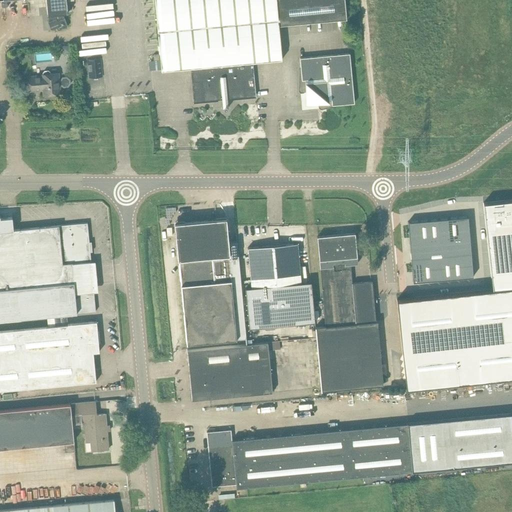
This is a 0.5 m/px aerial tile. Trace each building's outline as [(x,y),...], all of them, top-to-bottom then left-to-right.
[(45,0),(47,15),(49,15),(50,21),(48,22),(51,30),(58,27),(59,29),(67,26),(64,18),(63,19),(63,14),(67,13),(66,0),(45,0)] [(154,0),(161,71),(191,68),(194,102),(255,96),(252,63),(282,60),(279,25),(346,19),(344,0),(154,0)] [(308,82),(305,83),(306,99),(307,99),(307,98),(308,98),(314,102),(314,103),(313,104),(329,102),(329,100),(331,100),(332,105),(354,103),(349,53),(300,58),(302,80),(307,80),(308,82)] [(100,58),(86,60),(88,76),(102,74),(100,58)] [(42,76),(27,77),(28,91),(39,90),(39,89),(43,88),(44,95),(60,94),(59,85),(61,85),(64,88),(67,87),(70,84),(69,80),(66,77),(63,78),(61,81),(58,81),(58,73),(50,74),(50,72),(48,71),(45,71),(43,73),(43,75),(42,75),(42,76)] [(511,200),(483,203),(492,290),(511,287),(511,200)] [(468,216),(407,222),(413,282),(473,277),(468,216)] [(0,320),(47,316),(48,327),(0,331),(0,390),(96,382),(93,353),(99,352),(96,321),(67,324),(67,325),(54,326),(53,316),(95,312),(87,223),(13,230),(12,217),(0,218),(0,320)] [(177,224),(175,225),(178,260),(179,260),(186,344),(236,339),(246,338),(237,241),(227,242),(225,221),(224,219),(177,224)] [(317,237),(323,304),(325,326),(315,327),(321,391),(383,385),(377,322),(376,322),(372,281),(352,283),(350,264),(357,263),(355,233),(317,237)] [(301,283),(297,243),(255,247),(248,248),(251,287),(245,288),(249,328),(314,322),(311,282),(301,283)] [(511,287),(492,290),(396,300),(406,389),(511,377),(511,287)] [(272,392),(271,382),(267,342),(187,350),(192,400),(272,392)] [(85,402),(71,404),(73,424),(82,423),(84,423),(86,442),(94,442),(95,451),(98,450),(108,450),(105,414),(96,414),(95,402),(85,402)] [(0,410),(0,448),(64,443),(64,452),(75,451),(70,404),(0,410)] [(511,428),(511,414),(407,423),(412,472),(511,462),(511,428)] [(226,430),(206,432),(211,486),(236,484),(236,488),(392,474),(412,472),(407,423),(232,440),(227,440),(226,430)] [(0,511),(114,511),(114,500),(104,501),(0,510),(0,511)]
